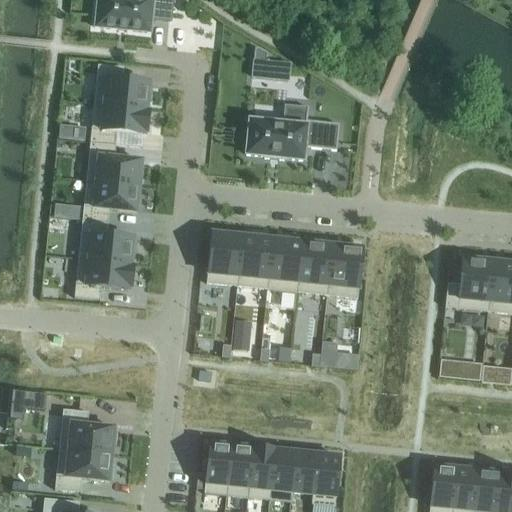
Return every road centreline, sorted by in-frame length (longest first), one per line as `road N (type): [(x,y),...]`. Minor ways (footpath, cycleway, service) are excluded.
road 1 (residential): [(185,197),(511,229)]
road 2 (residential): [(185,197),(197,64),(55,48)]
road 3 (residential): [(152,511),(172,334)]
road 4 (residential): [(0,316),(172,334)]
road 5 (residential): [(172,334),(185,197)]
